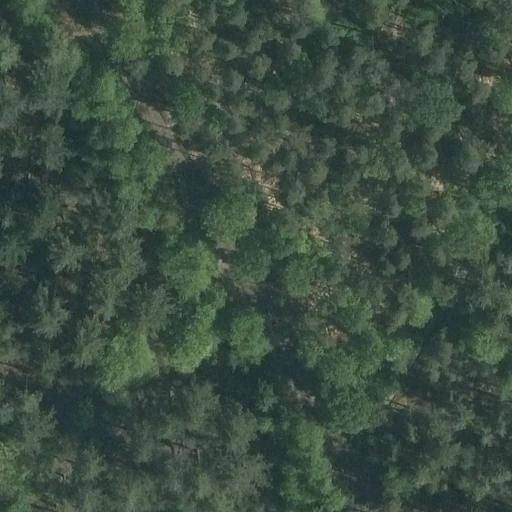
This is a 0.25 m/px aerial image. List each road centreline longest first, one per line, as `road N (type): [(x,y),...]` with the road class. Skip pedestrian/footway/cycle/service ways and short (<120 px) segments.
road 1 (track): [(376,511),(82,0)]
road 2 (track): [(0,456),(231,256)]
